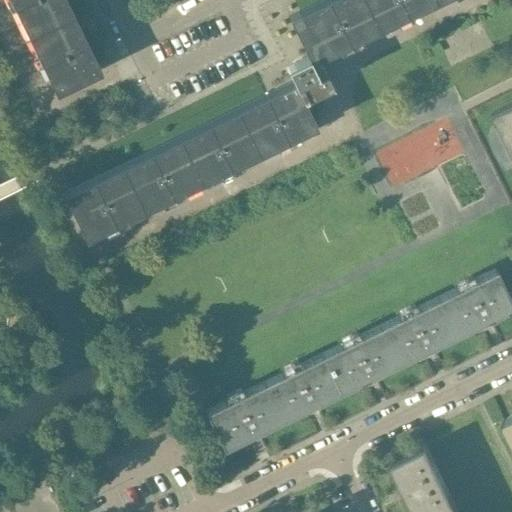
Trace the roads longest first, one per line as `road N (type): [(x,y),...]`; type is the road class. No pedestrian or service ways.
road 1 (residential): [(334,450),(511,364)]
road 2 (residential): [(204,511),(334,450)]
road 3 (residential): [(218,0),(131,39),(112,0)]
